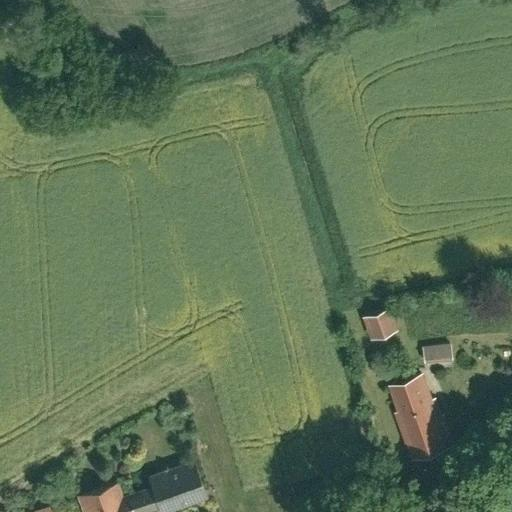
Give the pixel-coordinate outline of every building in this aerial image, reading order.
[(364,335),(393,328),(388,303),(359,310),(364,335)] [(419,360),(449,358),(447,340),(418,342),(419,360)] [(419,373),(385,384),(394,410),(391,411),(408,460),(453,444),(443,413),(439,414),(433,398),(428,399),(419,373)] [(162,511),(205,496),(190,457),(146,474),(150,483),(159,507),(160,511),(162,511)] [(144,511),(159,507),(150,483),(121,493),(117,481),(75,495),(81,511),(144,511)]
